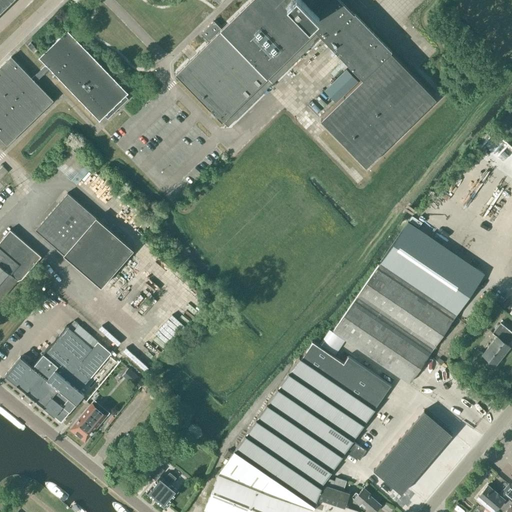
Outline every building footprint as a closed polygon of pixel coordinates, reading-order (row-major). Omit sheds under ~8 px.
[(0,0),(0,12),(12,0),(0,0)] [(251,0),(221,29),(214,20),(200,33),(208,41),(176,73),(229,126),(321,35),(364,78),(321,119),(367,166),(435,99),(391,52),(341,0),(251,0)] [(52,100),(35,82),(43,75),(49,69),(99,121),(104,116),(107,119),(128,99),(125,96),(128,93),(67,30),(38,58),(45,65),(39,71),(31,78),(11,57),(0,67),(0,137),(7,144),(52,100)] [(33,51),(36,48),(34,46),(31,43),(28,46),(33,51)] [(359,81),(347,68),(325,90),(337,102),(359,81)] [(511,131),(511,111),(501,122),(511,131)] [(71,180),(87,161),(72,148),(56,166),(71,180)] [(0,168),(0,178),(2,181),(10,174),(2,166),(0,168)] [(102,286),(134,249),(67,192),(36,229),(102,286)] [(410,383),(455,317),(484,273),(408,221),(378,265),(333,330),(410,383)] [(0,300),(18,280),(22,278),(42,255),(11,229),(0,241),(0,300)] [(507,345),(511,339),(511,332),(501,323),(493,333),(496,336),(483,354),(495,364),(509,346),(507,345)] [(20,356),(5,374),(61,421),(84,394),(80,390),(112,353),(79,324),(73,331),(67,326),(31,366),(20,356)] [(375,408),(374,408),(391,384),(348,355),(343,362),(313,341),(301,357),(299,356),(232,453),(228,450),(223,456),(228,459),(227,460),(218,473),(205,510),(210,511),(357,511),(344,507),(349,494),(343,492),(347,481),(335,477),(332,487),(323,484),(346,450),(360,459),(366,450),(353,441),(375,408)] [(128,390),(133,395),(144,381),(128,367),(122,375),(133,384),(128,390)] [(82,415),(70,429),(85,440),(105,416),(106,414),(92,403),(82,415)] [(424,410),(373,469),(401,493),(452,433),(424,410)] [(152,477),(155,480),(146,492),(164,507),(177,490),(170,484),(175,478),(169,473),(164,480),(159,476),(164,470),(155,462),(145,475),(150,479),(152,477)] [(511,500),(511,486),(509,483),(500,494),(488,484),(479,494),(480,494),(476,499),(491,511),(492,511),(496,508),(496,509),(505,499),(504,498),(506,495),(511,500)] [(370,511),(374,511),(381,504),(369,495),(370,493),(363,488),(358,494),(356,492),(351,497),(360,505),(361,504),(370,511)]
